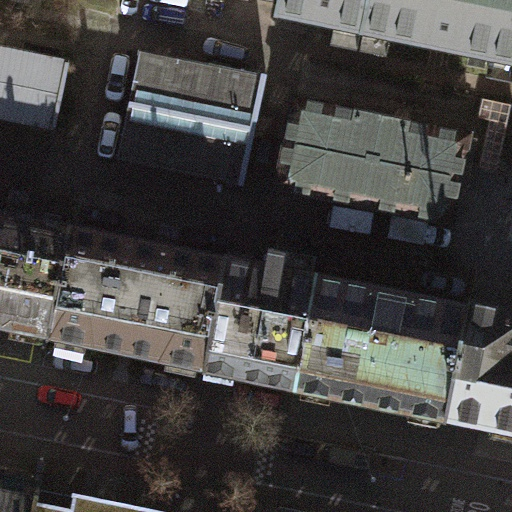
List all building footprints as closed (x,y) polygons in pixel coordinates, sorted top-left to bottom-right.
[(278,16),(363,33),(369,0),(280,0),(281,1),(278,16)] [(511,0),(369,0),(363,33),(511,63),(511,0)] [(70,64),(0,49),(0,116),(56,128),(70,64)] [(141,52),(130,105),(162,112),(256,132),(267,79),(141,52)] [(296,101),(278,188),(451,223),(469,137),(296,101)] [(245,184),(256,132),(162,112),(130,105),(119,158),(245,184)] [(0,327),(48,337),(70,228),(0,213),(0,327)] [(48,337),(205,370),(227,260),(70,228),(48,337)] [(286,256),(270,253),(267,268),(227,260),(205,370),(295,388),(317,279),(282,272),(286,256)] [(295,388),(447,420),(469,309),(317,279),(295,388)] [(447,420),(511,432),(511,313),(470,305),(469,309),(447,420)] [(0,511),(33,511),(38,490),(38,488),(0,480),(0,511)] [(86,511),(75,510),(78,498),(38,490),(33,511),(86,511)]
